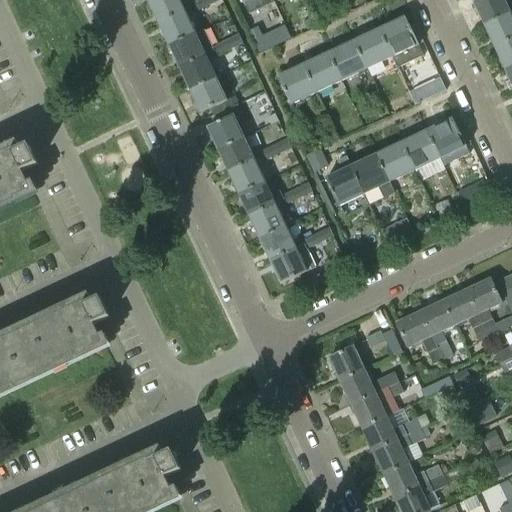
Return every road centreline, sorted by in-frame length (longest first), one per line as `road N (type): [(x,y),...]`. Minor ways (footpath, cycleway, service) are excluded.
road 1 (residential): [(263,344),(102,0)]
road 2 (residential): [(263,344),(511,227)]
road 3 (residential): [(0,503),(183,415)]
road 4 (residential): [(511,173),(434,0)]
road 5 (residential): [(339,511),(263,344)]
road 6 (residential): [(114,266),(46,113)]
road 7 (residential): [(170,385),(114,266)]
road 8 (residential): [(0,320),(114,266)]
